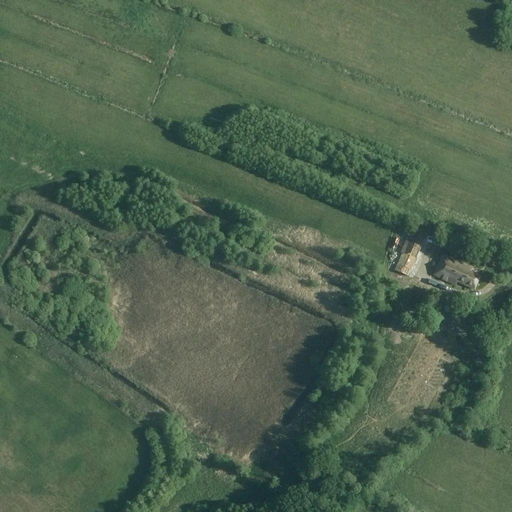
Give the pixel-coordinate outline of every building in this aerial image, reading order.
[(408,277),(415,260),(424,240),(423,239),(424,235),(413,231),(410,239),(404,254),(402,253),(395,271),(408,277)] [(457,282),(475,290),(480,278),(470,273),(472,269),(443,256),(433,276),(455,286),(457,282)] [(477,329),(484,316),(475,310),(472,315),(466,312),(461,320),(477,329)] [(436,331),(440,322),(434,319),(429,328),(436,331)] [(483,363),(475,353),(469,358),(477,368),(483,363)]
